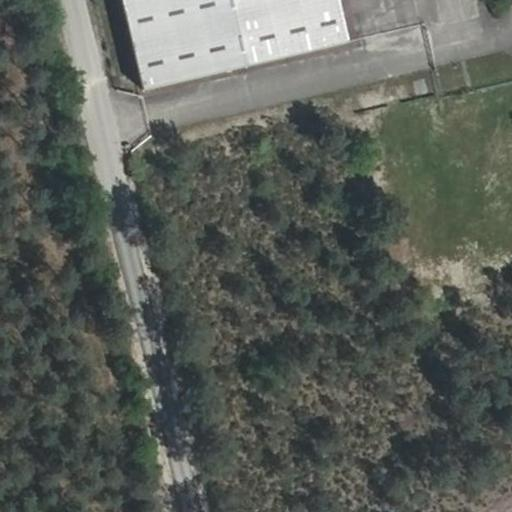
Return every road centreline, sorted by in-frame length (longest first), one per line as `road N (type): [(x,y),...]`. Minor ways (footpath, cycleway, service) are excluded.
road 1 (unclassified): [(192,511),(77,0)]
road 2 (unknown): [(104,119),(350,65),(511,12)]
